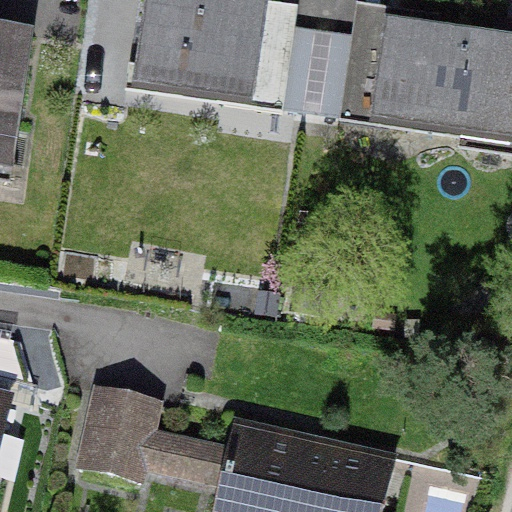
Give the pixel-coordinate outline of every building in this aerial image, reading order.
[(315,34),(264,27),(267,6),(224,0),(146,0),(136,70),(134,83),(228,96),(230,84),(285,92),(283,108),(304,111),(307,95),(315,34)] [(341,117),(343,101),(401,110),(399,122),(473,132),(471,143),(511,148),(511,42),(385,24),(382,44),(330,37),(321,98),(319,114),(341,117)] [(0,163),(13,165),(31,36),(0,31),(0,163)] [(382,511),(393,468),(234,432),(230,451),(230,452),(152,434),(158,407),(97,393),(80,471),(141,485),(143,474),(143,473),(221,490),(216,511),(382,511)] [(0,407),(0,465),(10,463),(14,448),(1,437),(8,409),(0,407)]
